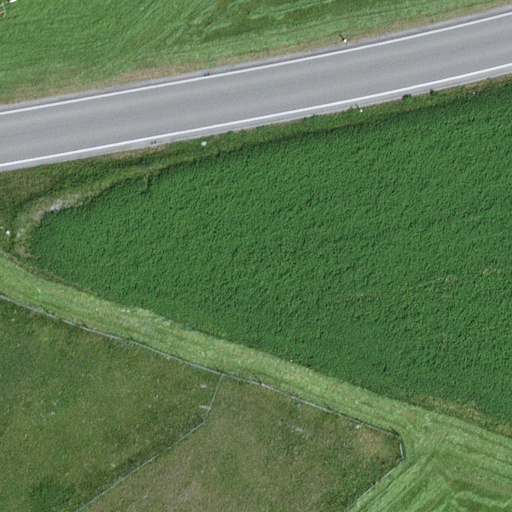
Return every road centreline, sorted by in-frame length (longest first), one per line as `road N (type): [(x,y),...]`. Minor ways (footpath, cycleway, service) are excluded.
road 1 (tertiary): [(0,138),(511,38)]
road 2 (track): [(0,275),(470,441)]
